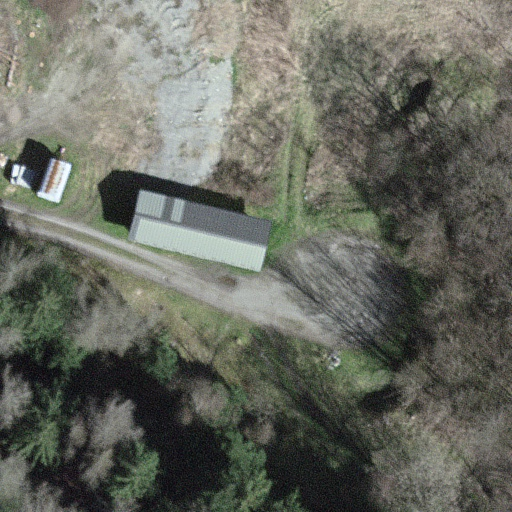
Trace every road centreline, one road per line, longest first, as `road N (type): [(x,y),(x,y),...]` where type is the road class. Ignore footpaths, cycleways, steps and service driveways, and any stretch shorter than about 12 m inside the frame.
road 1 (track): [(295,372),(188,275),(0,210)]
road 2 (track): [(511,465),(387,446),(339,425),(295,372)]
